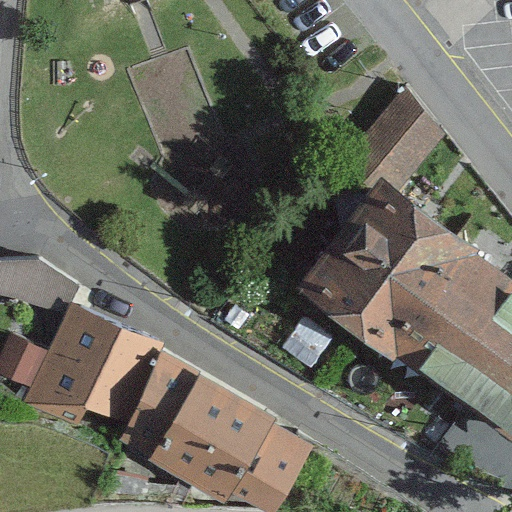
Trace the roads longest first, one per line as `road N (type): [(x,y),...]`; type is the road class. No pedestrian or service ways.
road 1 (residential): [(4,239),(64,249),(184,337),(461,511)]
road 2 (residential): [(511,175),(373,0)]
